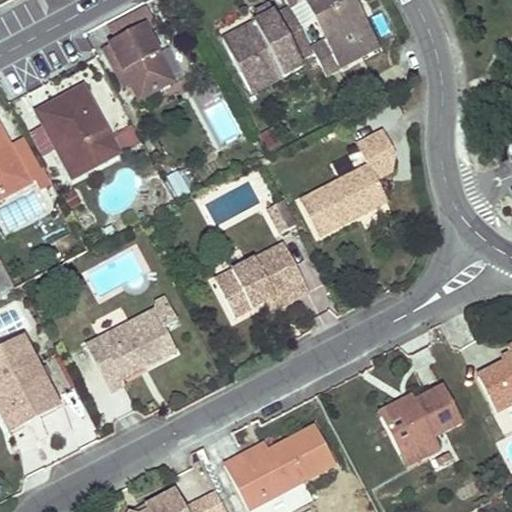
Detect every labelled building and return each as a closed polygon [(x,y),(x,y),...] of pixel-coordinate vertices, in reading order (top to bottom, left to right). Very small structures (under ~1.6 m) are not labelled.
[(300,29),(353,1),(352,0),(284,0),(289,8),(300,29)] [(378,50),(353,1),(300,29),(313,53),(326,78),(340,70),(337,65),(360,53),(363,58),(378,50)] [(313,53),(300,29),(289,8),(275,16),(269,6),(255,14),(259,22),(222,41),(240,75),(257,66),(268,86),(302,68),(298,61),(313,53)] [(158,55),(145,32),(156,27),(146,9),(109,28),(116,42),(109,46),(130,85),(138,101),(173,82),(158,55)] [(130,85),(109,46),(104,49),(124,89),(130,85)] [(182,77),(168,50),(158,55),(173,82),(182,77)] [(340,70),(363,58),(360,53),(337,65),(340,70)] [(268,86),(257,66),(240,75),(251,95),(268,86)] [(58,110),(86,95),(82,89),(54,104),(58,110)] [(109,138),(86,95),(58,110),(54,104),(36,114),(42,126),(54,147),(72,180),(118,155),(109,138)] [(54,147),(42,126),(31,132),(43,153),(54,147)] [(130,127),(109,138),(118,155),(139,143),(130,127)] [(282,146),(273,129),(261,135),(269,152),(282,146)] [(26,179),(8,146),(0,131),(0,199),(29,185),(26,179)] [(387,203),(375,180),(390,173),(393,154),(383,132),(356,146),(367,167),(300,202),(318,238),(352,221),(349,216),(357,213),(359,217),(387,203)] [(41,171),(23,138),(8,146),(26,179),(33,175),(41,171)] [(51,184),(43,170),(41,171),(33,175),(37,181),(42,190),(51,184)] [(181,178),(178,172),(166,178),(178,200),(190,194),(189,192),(181,178)] [(37,181),(33,175),(26,179),(29,185),(37,181)] [(194,189),(187,176),(181,178),(189,192),(194,189)] [(73,191),(63,197),(72,215),(82,209),(73,191)] [(295,230),(282,205),(266,213),(279,238),(295,230)] [(359,217),(357,213),(349,216),(352,221),(359,217)] [(308,294),(283,246),(214,282),(234,320),(264,304),(283,294),(288,304),(308,294)] [(14,290),(0,263),(0,297),(14,290)] [(288,304),(283,294),(264,304),(270,314),(288,304)] [(169,308),(165,299),(156,304),(154,312),(156,315),(169,308)] [(175,353),(163,330),(177,323),(169,308),(156,315),(154,312),(86,348),(109,394),(124,387),(121,381),(118,375),(143,363),(146,368),(175,353)] [(38,372),(22,341),(0,352),(0,415),(9,433),(57,407),(42,380),(38,372)] [(511,404),(511,346),(507,349),(510,353),(511,357),(511,359),(504,364),(477,378),(496,414),(510,406),(511,404)] [(504,364),(511,359),(511,357),(510,353),(501,358),(504,364)] [(121,381),(146,368),(143,363),(118,375),(121,381)] [(49,377),(45,369),(38,372),(42,380),(49,377)] [(434,440),(462,424),(443,387),(413,403),(382,419),(380,419),(407,471),(441,453),(434,440)] [(382,419),(413,403),(410,398),(380,414),(382,419)] [(248,511),(335,466),(314,427),(266,452),(247,463),(243,456),(224,467),(248,511)] [(247,463),(266,452),(263,445),(243,456),(247,463)] [(451,462),(447,455),(440,459),(444,465),(451,462)] [(444,465),(440,459),(436,462),(439,468),(444,465)] [(185,511),(175,492),(144,508),(146,511),(185,511)] [(223,511),(215,495),(185,511),(223,511)]
